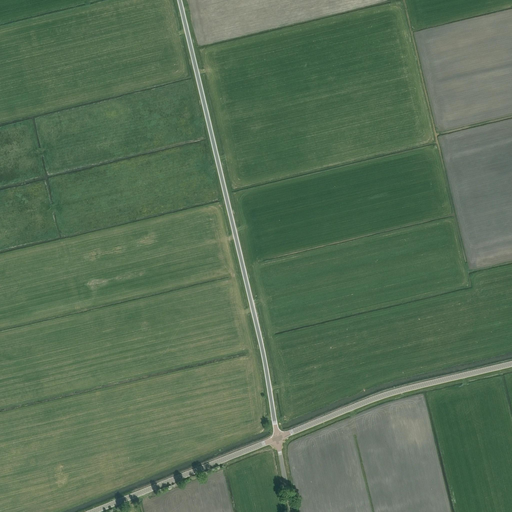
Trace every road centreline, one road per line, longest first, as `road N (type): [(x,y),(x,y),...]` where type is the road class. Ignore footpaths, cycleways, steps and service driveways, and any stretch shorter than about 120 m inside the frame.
road 1 (unclassified): [(276,438),(179,0)]
road 2 (tertiary): [(276,438),(363,401),(511,363)]
road 3 (tertiary): [(92,511),(276,438)]
